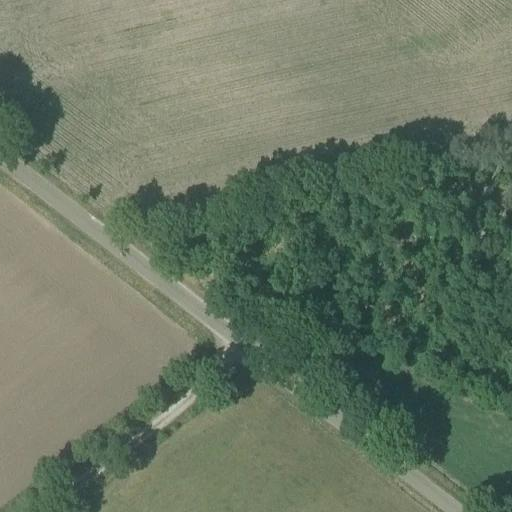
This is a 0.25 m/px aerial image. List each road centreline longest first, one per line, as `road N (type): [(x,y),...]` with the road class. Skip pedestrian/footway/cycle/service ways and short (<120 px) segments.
road 1 (unclassified): [(458,511),(0,153)]
road 2 (track): [(49,511),(248,347)]
